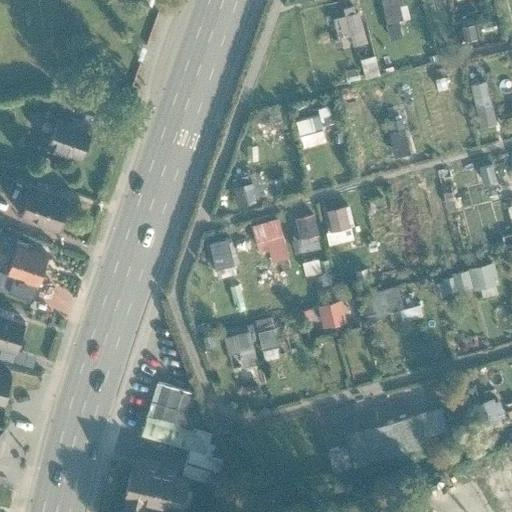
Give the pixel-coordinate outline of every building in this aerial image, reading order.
[(387,0),(391,37),(406,36),(404,18),(413,17),(412,2),(402,2),(401,0),(387,0)] [(356,33),(357,43),(370,41),(365,3),(349,6),(350,14),(339,16),(342,35),(356,33)] [(476,118),(491,116),(487,77),(472,79),(476,118)] [(333,108),(299,115),(303,132),(337,125),(333,108)] [(90,128),(55,116),(45,145),(80,157),(90,128)] [(389,129),(393,154),(410,152),(407,127),(389,129)] [(12,177),(0,172),(0,190),(6,192),(12,177)] [(241,201),(255,201),(254,174),(240,175),(241,201)] [(68,197),(29,183),(17,217),(55,231),(68,197)] [(331,241),(356,237),(350,201),(325,206),(331,241)] [(299,248),(319,246),(317,210),(296,212),(299,248)] [(276,245),(277,254),(288,252),(281,216),(254,222),(259,249),(276,245)] [(213,265),(236,261),(231,235),(208,239),(213,265)] [(47,254),(15,243),(4,272),(12,275),(7,290),(31,299),(47,254)] [(435,273),(440,294),(498,281),(494,261),(435,273)] [(369,288),(373,311),(403,306),(399,283),(369,288)] [(355,294),(317,301),(321,323),(359,316),(355,294)] [(24,322),(0,314),(0,347),(14,352),(24,322)] [(260,358),(291,350),(283,320),(255,327),(253,322),(221,331),(227,353),(234,351),(238,365),(260,359),(260,358)] [(0,368),(0,399),(4,400),(11,370),(0,368)] [(144,438),(173,447),(189,452),(197,427),(195,394),(160,384),(144,438)] [(344,442),(326,447),(332,468),(449,436),(440,403),(341,430),(344,442)] [(511,511),(511,458),(500,465),(496,458),(470,472),(492,511),(511,511)] [(181,511),(190,481),(133,467),(124,500),(172,511),(181,511)]
